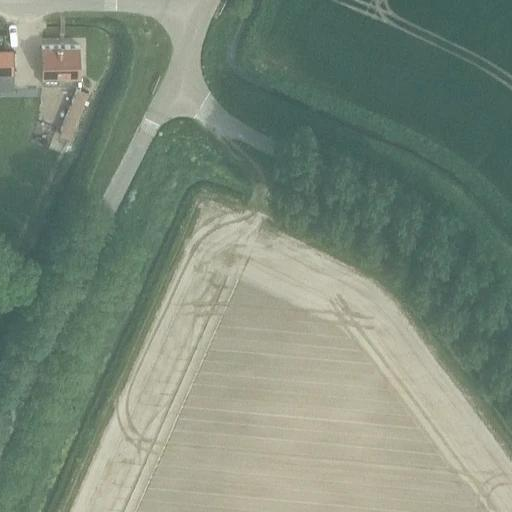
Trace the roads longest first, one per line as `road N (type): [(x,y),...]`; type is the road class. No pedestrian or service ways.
road 1 (unclassified): [(511,331),(428,242),(167,94)]
road 2 (unclassified): [(0,437),(167,94)]
